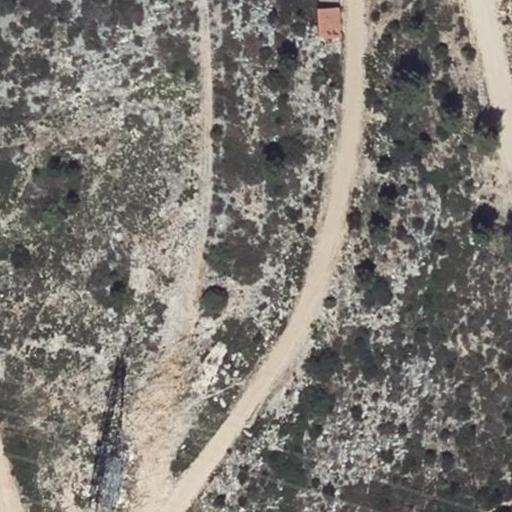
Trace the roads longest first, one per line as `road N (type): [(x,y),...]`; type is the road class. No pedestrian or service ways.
road 1 (track): [(170,511),(272,371),(338,225),(352,121),(350,0)]
road 2 (track): [(146,511),(193,296),(207,0)]
road 3 (track): [(481,0),(500,124),(511,143)]
